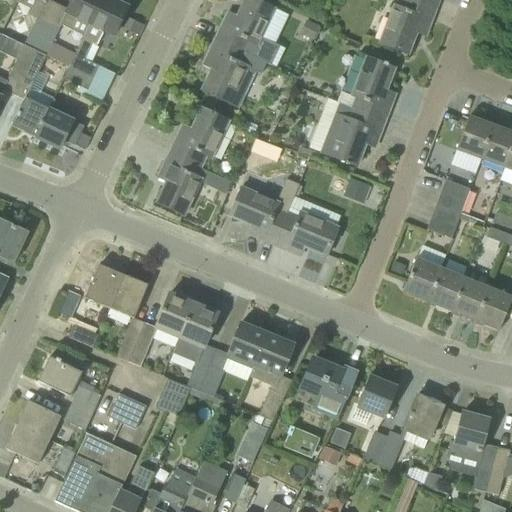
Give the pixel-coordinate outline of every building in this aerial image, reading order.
[(71,0),(59,26),(61,27),(68,31),(74,19),(89,26),(101,0),(71,0)] [(101,0),(89,26),(69,68),(93,80),(99,68),(85,61),(92,46),(96,48),(103,32),(113,37),(127,9),(108,0),(101,0)] [(227,14),(215,40),(247,55),(252,44),(256,47),(274,10),(253,0),(245,0),(236,18),(227,14)] [(425,37),(435,11),(407,0),(401,0),(399,9),(394,7),(379,45),(407,56),(416,34),(425,37)] [(407,0),(435,11),(439,0),(407,0)] [(36,20),(23,47),(35,52),(47,26),(36,20)] [(47,26),(35,52),(46,57),(52,45),(59,31),(47,26)] [(247,55),(215,40),(203,66),(212,70),(201,92),(229,105),(238,109),(256,72),(242,65),(247,55)] [(17,60),(3,88),(2,91),(3,91),(14,96),(35,52),(23,47),(17,60)] [(46,57),(35,52),(14,96),(24,101),(11,128),(35,139),(48,111),(25,100),(46,57)] [(356,99),(352,109),(352,110),(385,122),(395,96),(385,92),(394,70),(366,59),(351,98),(356,99)] [(93,80),(69,68),(63,80),(87,92),(93,80)] [(59,151),(63,142),(74,148),(84,128),(73,123),(77,113),(53,101),(48,111),(35,139),(59,151)] [(385,122),(352,110),(352,109),(339,104),(320,154),(328,157),(357,168),(365,145),(374,149),(385,122)] [(182,127),(169,153),(201,168),(206,157),(211,159),(228,123),(201,110),(191,131),(182,127)] [(480,161),(493,127),(468,118),(456,152),(480,161)] [(480,161),(504,170),(511,149),(511,134),(493,127),(480,161)] [(201,168),(169,153),(157,179),(166,183),(156,204),(183,217),(201,180),(196,178),(201,168)] [(205,170),(201,183),(228,191),(232,177),(205,170)] [(351,179),(346,197),(368,203),(373,184),(351,179)] [(286,181),(276,204),(240,189),(229,217),(251,227),(247,236),(274,247),(281,228),(287,214),(299,186),(286,181)] [(445,182),(440,194),(465,203),(469,191),(445,182)] [(436,206),(460,215),(465,203),(440,194),(436,206)] [(436,206),(431,219),(456,228),(460,215),(436,206)] [(492,223),(509,230),(511,222),(511,213),(497,208),(492,223)] [(287,214),(281,228),(274,247),(300,258),(304,248),(326,257),(337,229),(300,214),(298,219),(287,214)] [(456,228),(431,219),(426,231),(451,240),(456,228)] [(0,258),(13,264),(27,234),(0,221),(0,258)] [(486,239),(503,245),(507,235),(489,229),(486,239)] [(511,237),(507,235),(503,245),(511,248),(511,237)] [(427,303),(440,270),(416,260),(402,293),(427,303)] [(109,310),(123,277),(98,267),(85,300),(109,310)] [(450,313),(464,280),(440,270),(427,303),(450,313)] [(8,279),(0,275),(0,296),(0,297),(8,279)] [(115,360),(127,365),(144,325),(133,320),(147,287),(123,277),(109,310),(132,320),(126,335),(115,360)] [(487,289),(464,280),(450,313),(474,322),(487,289)] [(511,299),(487,289),(474,322),(498,332),(511,299)] [(139,369),(150,345),(156,330),(179,339),(193,306),(168,296),(155,329),(144,325),(127,365),(139,369)] [(191,391),(198,393),(215,351),(204,346),(217,316),(193,306),(179,339),(202,348),(196,364),(186,388),(191,391)] [(233,340),(234,340),(227,356),(254,367),(266,336),(239,325),(233,340)] [(93,349),(98,337),(73,327),(68,339),(93,349)] [(249,378),(275,389),(280,377),(286,362),(287,362),(293,347),(266,336),(254,367),(249,378)] [(221,372),(227,356),(215,351),(198,393),(202,395),(213,400),(224,374),(221,372)] [(74,389),(78,382),(81,374),(49,359),(37,383),(70,398),(70,397),(74,399),(69,410),(90,420),(100,398),(91,394),(90,396),(74,389)] [(224,372),(247,378),(251,366),(228,360),(224,372)] [(299,389),(318,397),(313,409),(337,419),(344,401),(346,402),(358,373),(344,367),(342,372),(313,361),(307,375),(305,375),(299,389)] [(395,392),(383,387),(384,384),(368,377),(357,406),(371,411),(370,414),(383,420),(395,392)] [(191,391),(186,388),(168,381),(155,409),(178,419),(191,391)] [(284,397),(269,391),(258,418),(271,424),(284,397)] [(107,419),(121,425),(131,401),(118,395),(107,419)] [(219,402),(213,400),(202,395),(200,401),(216,407),(219,402)] [(428,441),(442,408),(416,397),(402,430),(428,441)] [(145,408),(131,401),(121,425),(134,431),(145,408)] [(28,403),(16,426),(49,442),(60,418),(28,403)] [(90,420),(69,410),(63,422),(84,433),(90,420)] [(481,451),(482,445),(489,421),(462,413),(454,442),(451,442),(447,456),(480,465),(483,451),(481,451)] [(255,459),(264,430),(248,425),(239,454),(255,459)] [(37,466),(49,442),(16,426),(5,450),(37,466)] [(319,439),(290,428),(283,448),(310,459),(319,439)] [(375,466),(387,439),(373,433),(362,461),(375,466)] [(388,435),(387,439),(375,466),(390,472),(403,441),(388,435)] [(109,511),(118,493),(119,494),(134,459),(86,437),(54,503),(74,511),(109,511)] [(64,479),(74,455),(63,449),(51,473),(64,479)] [(478,468),(475,479),(472,490),(485,494),(490,472),(478,468)] [(491,468),(490,472),(485,494),(498,497),(504,471),(491,468)] [(130,499),(119,494),(118,493),(109,511),(135,511),(152,476),(142,472),(130,499)] [(223,499),(234,504),(242,486),(245,480),(234,475),(223,499)] [(179,511),(213,511),(215,508),(212,506),(219,491),(195,480),(187,496),(179,511)] [(406,481),(392,511),(405,511),(417,485),(406,481)] [(179,511),(187,496),(165,485),(160,495),(150,491),(142,508),(151,511),(179,511)] [(254,491),(242,486),(234,504),(245,509),(254,491)] [(288,511),(289,511),(270,501),(264,511),(288,511)]
